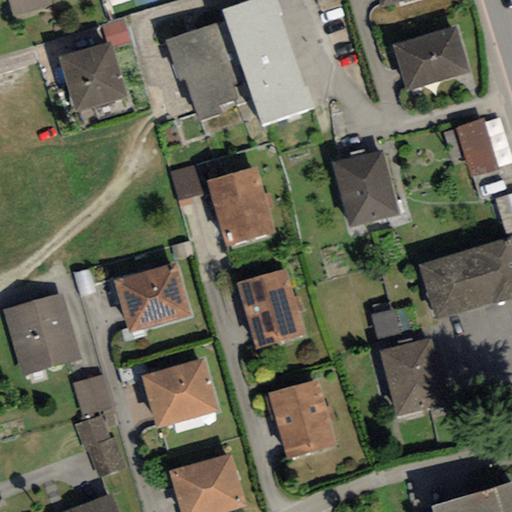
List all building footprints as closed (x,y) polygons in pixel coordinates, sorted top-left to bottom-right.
[(6,0),(13,20),(52,9),(50,2),(56,0),(6,0)] [(376,0),(380,12),(420,0),(376,0)] [(224,19),(225,25),(251,99),(262,131),(312,114),(306,96),(303,97),(277,20),(281,19),(275,2),(224,19)] [(127,22),(110,26),(115,50),(133,46),(127,22)] [(219,110),(251,99),(225,25),(166,45),(179,85),(184,84),(198,123),(221,116),(219,110)] [(392,49),(406,96),(470,77),(457,30),(392,49)] [(112,48),(57,64),(74,119),(128,103),(112,48)] [(470,180),(500,171),(485,122),(454,132),(470,180)] [(333,166),(350,232),(398,219),(382,154),(333,166)] [(194,166),(170,173),(179,203),(202,196),(194,166)] [(207,186),(226,252),(274,237),(255,172),(207,186)] [(511,196),(509,196),(494,200),(505,236),(511,234),(511,196)] [(511,243),(511,244),(419,270),(434,325),(511,302),(511,243)] [(114,286),(129,338),(190,319),(175,268),(114,286)] [(254,354),(304,339),(285,273),(235,287),(254,354)] [(62,297),(3,314),(22,379),(80,362),(62,297)] [(416,308),(374,319),(380,341),(422,330),(416,308)] [(381,354),(398,419),(445,407),(427,342),(381,354)] [(141,381),(156,433),(219,415),(204,362),(141,381)] [(103,377),(72,386),(82,418),(112,409),(103,377)] [(337,449),(318,383),(265,400),(271,423),(274,422),(287,464),(337,449)] [(102,418),(76,428),(85,454),(88,453),(98,481),(128,470),(116,438),(110,440),(102,418)] [(168,476),(178,511),(240,511),(246,510),(231,458),(168,476)] [(511,511),(511,490),(443,511),(511,511)] [(116,511),(111,497),(70,511),(116,511)]
